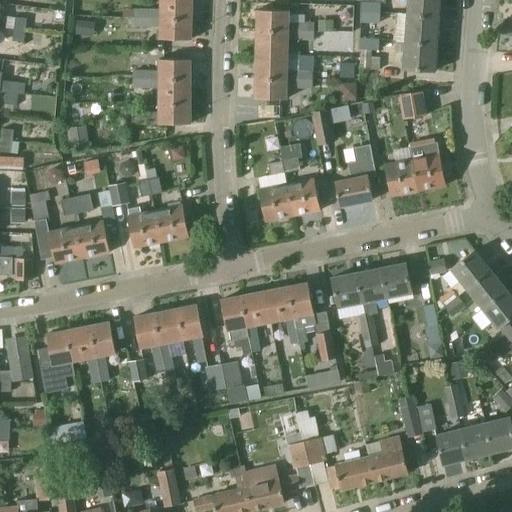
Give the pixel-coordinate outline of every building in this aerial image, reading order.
[(134,17),(192,19),(192,0),(161,0),(161,10),(134,9),(134,17)] [(360,0),(360,12),(380,13),(380,4),(385,4),(385,0),(360,0)] [(408,0),(408,15),(438,18),(439,0),(408,0)] [(289,23),(289,11),(258,11),(258,31),(314,32),(314,23),(289,23)] [(360,23),(380,24),(380,13),(360,12),(360,23)] [(397,41),(436,44),(438,18),(408,15),(406,42),(397,41)] [(8,28),(14,29),(25,30),(25,29),(26,29),(27,19),(9,17),(8,28)] [(160,40),(192,40),(192,19),(134,17),(134,27),(161,28),(160,40)] [(12,41),(24,42),(25,30),(14,29),(12,41)] [(314,41),(314,32),(258,31),(257,55),(288,56),(289,40),(314,41)] [(360,69),(379,70),(380,58),(372,58),(372,50),(379,51),(379,40),(360,39),(359,49),(361,49),(360,69)] [(403,70),(434,72),(436,44),(397,41),(396,52),(405,53),(403,70)] [(288,72),(288,56),(257,55),(256,80),(312,81),(313,72),(288,72)] [(192,81),(192,61),(160,61),(160,71),(133,71),(133,81),(192,81)] [(287,101),(288,88),(312,89),(312,81),(256,80),(256,100),(287,101)] [(6,93),(18,94),(20,83),(8,81),(6,93)] [(160,104),(192,104),(192,81),(133,81),(133,89),(160,89),(160,104)] [(400,96),(404,120),(426,116),(422,92),(400,96)] [(5,104),(17,106),(18,94),(6,93),(5,104)] [(192,124),(192,104),(160,104),(160,113),(133,113),(133,123),(160,123),(160,124),(192,124)] [(311,113),(317,146),(335,143),(328,109),(311,113)] [(2,129),(1,141),(12,142),(13,130),(2,129)] [(336,182),(340,207),(374,200),(369,178),(376,176),(369,139),(358,141),(359,147),(352,148),(355,161),(348,163),(351,179),(336,182)] [(0,146),(0,152),(18,154),(19,143),(12,142),(1,141),(0,146)] [(446,186),(440,155),(437,143),(424,146),(426,158),(412,160),(418,191),(446,186)] [(282,161),(284,173),(300,170),(298,159),(297,159),(294,148),(280,151),(282,161)] [(0,169),(23,170),(24,158),(0,157),(0,169)] [(385,165),(391,197),(418,191),(412,160),(385,165)] [(282,161),(268,164),(270,176),(284,173),(282,161)] [(149,180),(152,195),(162,193),(159,178),(149,180)] [(287,185),(293,216),(320,211),(314,179),(287,185)] [(139,182),(142,197),(152,195),(149,180),(139,182)] [(108,187),(112,207),(130,204),(126,183),(108,187)] [(259,190),(265,222),(293,216),(287,185),(259,190)] [(30,195),(35,222),(49,220),(45,201),(50,200),(49,192),(30,195)] [(90,194),(70,198),(74,215),(93,211),(90,194)] [(61,200),(64,217),(74,215),(70,198),(61,200)] [(155,211),(161,243),(189,238),(183,206),(155,211)] [(127,217),(133,248),(161,243),(155,211),(127,217)] [(76,227),(82,259),(110,253),(103,221),(76,227)] [(54,257),(55,264),(82,259),(76,227),(49,232),(54,257)] [(0,258),(22,258),(22,248),(1,247),(0,257),(0,258)] [(467,289),(491,270),(475,250),(451,268),(467,289)] [(0,275),(15,276),(15,281),(33,281),(34,260),(22,260),(22,258),(0,258),(0,257),(0,256),(0,275)] [(444,260),(428,263),(431,275),(447,272),(444,260)] [(407,263),(382,268),(388,298),(413,293),(407,263)] [(428,263),(412,266),(414,278),(431,275),(428,263)] [(358,273),(364,303),(366,316),(360,317),(364,333),(375,330),(372,314),(377,313),(375,301),(388,298),(382,268),(358,273)] [(482,308),(506,290),(491,270),(467,289),(482,308)] [(364,303),(358,273),(333,278),(339,308),(364,303)] [(308,283),(288,287),(300,343),(308,342),(305,327),(317,325),(308,283)] [(288,287),(265,292),(271,322),(286,319),(291,345),(300,343),(288,287)] [(507,339),(511,335),(511,297),(506,290),(482,308),(498,328),(499,328),(507,339)] [(252,349),(253,353),(261,351),(255,325),(271,322),(265,292),(242,297),(252,349)] [(252,349),(242,297),(222,301),(228,330),(229,330),(231,342),(234,341),(236,352),(252,349)] [(445,307),(453,317),(465,307),(457,297),(445,307)] [(197,305),(176,309),(182,340),(192,338),(197,364),(207,362),(202,336),(204,336),(197,305)] [(430,344),(441,342),(435,306),(425,308),(430,344)] [(182,340),(176,309),(156,313),(167,370),(165,370),(167,378),(169,378),(175,376),(168,343),(182,340)] [(167,370),(156,313),(135,318),(141,348),(151,346),(156,372),(165,370),(167,370)] [(110,323),(89,327),(100,383),(110,381),(105,355),(116,353),(110,323)] [(89,327),(66,331),(72,361),(87,359),(92,384),(100,383),(89,327)] [(375,330),(364,333),(367,349),(379,346),(375,330)] [(72,361),(66,331),(47,335),(49,347),(37,350),(46,394),(68,389),(66,378),(75,376),(72,362),(72,361)] [(316,334),(321,362),(336,359),(331,331),(316,334)] [(511,335),(507,339),(509,341),(496,351),(504,361),(511,355),(511,356),(511,335)] [(8,357),(10,371),(12,382),(34,379),(30,354),(8,357)] [(129,362),(133,382),(147,380),(144,359),(129,362)] [(238,362),(221,365),(226,389),(227,388),(230,404),(245,401),(242,385),(238,362)] [(210,391),(226,389),(221,365),(205,368),(210,391)] [(0,381),(10,382),(10,371),(0,371),(0,381)] [(0,392),(10,392),(10,382),(0,381),(0,392)] [(445,388),(448,404),(461,401),(457,385),(445,388)] [(505,413),(511,407),(511,400),(505,393),(502,389),(492,398),(505,413)] [(461,401),(448,404),(452,419),(465,416),(461,401)] [(400,409),(407,438),(423,435),(423,433),(424,433),(421,423),(417,408),(416,404),(400,409)] [(421,423),(424,433),(437,430),(431,405),(417,408),(421,423)] [(308,411),(297,413),(305,441),(310,464),(327,460),(321,437),(320,438),(319,437),(315,418),(310,419),(308,411)] [(511,424),(510,418),(485,424),(492,452),(511,447),(511,424)] [(0,427),(9,428),(10,420),(0,419),(0,427)] [(461,430),(468,458),(492,452),(485,424),(461,430)] [(0,440),(9,441),(9,428),(0,427),(0,440)] [(436,436),(443,464),(468,458),(461,430),(436,436)] [(365,459),(370,483),(409,473),(400,437),(379,442),(382,455),(365,459)] [(310,464),(305,441),(289,445),(295,468),(310,464)] [(57,498),(51,455),(32,458),(33,467),(38,466),(43,500),(57,498)] [(341,487),(341,490),(370,483),(365,459),(326,469),(331,489),(341,487)] [(267,476),(245,481),(245,482),(247,488),(252,511),(286,503),(283,492),(302,487),(299,475),(279,480),(276,467),(277,467),(277,466),(265,469),(265,470),(266,470),(267,476)] [(55,471),(60,511),(75,511),(70,469),(55,471)] [(157,473),(165,508),(181,504),(174,469),(157,473)] [(98,481),(101,498),(113,496),(110,479),(98,481)] [(203,511),(216,509),(217,511),(248,511),(252,511),(247,488),(193,501),(195,511),(203,511)]
